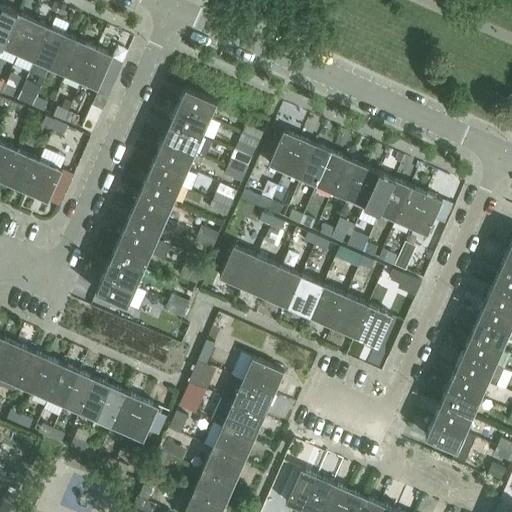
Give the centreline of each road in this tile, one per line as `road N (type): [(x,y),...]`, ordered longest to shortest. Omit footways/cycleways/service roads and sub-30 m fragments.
road 1 (residential): [(305,393),(378,425),(500,154)]
road 2 (tertiary): [(500,154),(170,8)]
road 3 (residential): [(0,270),(57,265),(170,8)]
